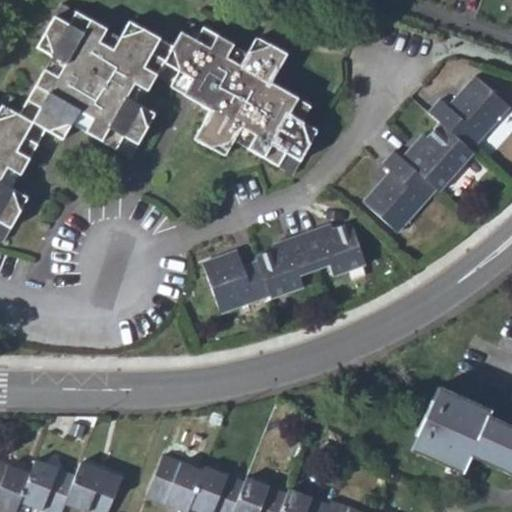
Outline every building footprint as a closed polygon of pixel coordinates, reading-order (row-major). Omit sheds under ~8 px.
[(0,239),(2,240),(27,197),(11,188),(0,182),(0,177),(5,168),(19,174),(44,130),(61,139),(71,122),(77,111),(90,119),(84,129),(130,155),(154,113),(138,104),(125,97),(133,84),(145,92),(158,70),(163,61),(179,70),(196,41),(180,32),(172,47),(128,21),(119,37),(112,49),(99,41),(105,29),(60,4),(35,46),(51,56),(64,63),(56,76),(44,69),(17,114),(1,106),(0,106),(0,239)] [(169,87),(182,94),(192,77),(198,80),(205,68),(200,63),(216,35),(203,27),(196,41),(179,70),(169,87)] [(99,41),(112,49),(119,37),(105,29),(99,41)] [(233,44),(216,35),(200,63),(205,68),(198,80),(192,77),(182,94),(209,110),(193,138),(211,149),(213,147),(232,142),(240,127),(253,135),(246,148),(290,173),(315,130),(301,122),(287,114),(296,97),(269,82),(285,54),(268,45),(246,53),(239,65),(226,57),(233,44)] [(255,37),(246,53),(268,45),(255,37)] [(44,69),(56,76),(64,63),(51,56),(44,69)] [(329,95),(340,75),(316,61),(304,81),(329,95)] [(474,76),(446,106),(440,100),(429,112),(440,123),(427,137),(416,148),(411,145),(400,157),(393,152),(382,164),(388,170),(360,201),(393,231),(433,188),(436,191),(472,152),(469,149),(508,107),(474,76)] [(125,97),(138,104),(145,92),(133,84),(125,97)] [(287,114),(301,122),(310,106),(296,97),(287,114)] [(71,122),(84,129),(90,119),(77,111),(71,122)] [(232,142),(246,148),(253,135),(240,127),(232,142)] [(411,145),(416,148),(427,137),(422,133),(411,145)] [(211,149),(225,155),(232,142),(213,147),(211,149)] [(0,177),(0,182),(11,188),(19,174),(5,168),(0,177)] [(315,228),(317,233),(334,227),(332,221),(315,228)] [(234,249),(198,262),(217,312),(268,295),(269,298),(299,287),(296,277),(327,266),(331,276),(363,264),(348,222),(334,227),(317,233),(315,228),(283,240),(285,245),(271,251),(253,257),(254,261),(240,266),(234,249)] [(269,245),(271,251),(285,245),(283,240),(269,245)] [(438,388),(411,447),(461,470),(469,453),(511,471),(511,428),(485,417),(487,412),(438,388)] [(162,455),(145,497),(182,511),(186,511),(187,508),(197,511),(358,511),(329,500),(327,505),(288,489),(286,493),(245,477),(243,481),(204,467),(202,471),(162,455)] [(0,462),(0,511),(2,511),(13,511),(18,503),(42,511),(59,511),(63,505),(81,511),(105,511),(119,478),(79,462),(74,475),(34,460),(28,473),(0,462)]
